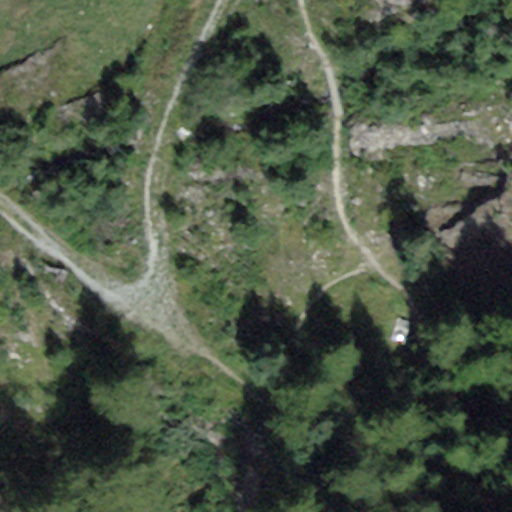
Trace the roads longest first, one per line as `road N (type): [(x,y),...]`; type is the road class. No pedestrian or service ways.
road 1 (track): [(140,289),(156,267),(147,201),(171,100),(217,0)]
road 2 (track): [(33,231),(100,290),(140,289)]
